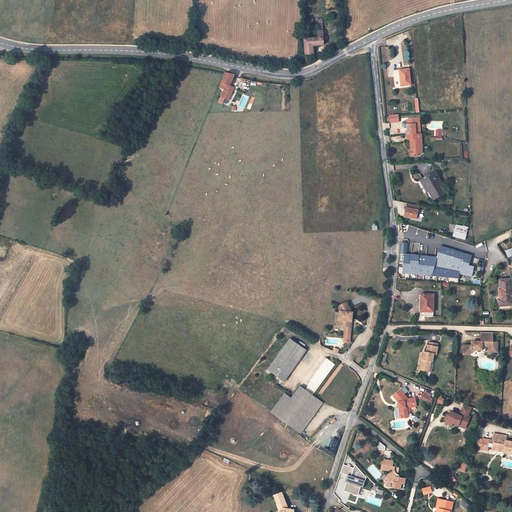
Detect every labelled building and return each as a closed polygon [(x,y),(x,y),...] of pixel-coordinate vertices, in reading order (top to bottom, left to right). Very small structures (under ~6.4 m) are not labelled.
[(323,31),(317,31),(317,38),(304,39),(305,55),(313,54),(313,46),(324,45),(323,36),(323,31)] [(400,70),(401,86),(411,85),(409,69),(400,70)] [(400,70),(392,71),(392,76),(394,76),(395,88),(401,87),(401,86),(400,70)] [(230,86),(234,75),(225,73),(221,83),(230,86)] [(230,86),(221,83),(220,88),(224,89),(224,91),(221,97),(229,101),(234,88),(230,87),(230,86)] [(390,123),(399,122),(399,114),(390,115),(390,123)] [(411,150),(412,157),(419,156),(419,154),(422,154),(422,149),(423,149),(422,134),(420,134),(420,129),(418,129),(418,124),(417,119),(407,120),(407,121),(407,128),(408,140),(410,140),(411,150)] [(429,192),(434,200),(445,194),(440,184),(439,182),(437,183),(436,182),(440,180),(435,172),(422,180),(429,192)] [(428,192),(429,192),(422,180),(421,181),(428,192)] [(408,204),(405,217),(417,220),(420,206),(408,204)] [(469,227),(468,227),(456,225),(453,237),(465,240),(469,227)] [(403,273),(405,273),(458,279),(459,274),(471,276),(471,277),(474,267),(469,265),(470,262),(472,256),(452,250),(453,247),(448,246),(447,248),(441,246),(438,253),(437,257),(406,254),(405,254),(403,273)] [(478,278),(480,268),(474,267),(471,277),(478,278)] [(499,306),(511,306),(511,299),(511,298),(511,289),(511,288),(511,280),(500,280),(501,289),(499,289),(500,299),(498,300),(499,306)] [(421,294),(421,316),(433,317),(434,294),(421,294)] [(346,326),(352,327),(353,312),(352,312),(350,307),(349,308),(347,303),(338,307),(341,311),(340,320),(342,320),(341,326),(346,326)] [(493,337),(481,337),(481,342),(480,342),(480,344),(478,344),(478,342),(472,342),(471,346),(464,346),(464,355),(470,355),(474,351),(477,351),(482,350),(483,347),(488,347),(488,353),(498,352),(498,343),(493,342),(493,337)] [(290,339),(285,346),(302,357),(306,351),(290,339)] [(434,354),(436,355),(438,347),(437,347),(429,346),(428,345),(426,353),(424,352),(423,355),(423,356),(425,356),(424,360),(420,359),(419,365),(421,365),(420,370),(427,371),(429,361),(432,362),(434,354)] [(302,357),(285,346),(273,364),(289,375),(302,357)] [(335,366),(327,359),(304,390),(311,396),(335,366)] [(284,382),(289,375),(273,364),(268,370),(284,382)] [(284,394),(271,412),(299,434),(322,404),(311,396),(304,390),(300,387),(291,399),(284,394)] [(408,417),(407,414),(407,412),(410,411),(409,407),(416,406),(415,398),(408,398),(404,394),(401,390),(400,390),(393,396),(398,402),(399,408),(397,408),(399,418),(408,417)] [(472,407),(465,404),(462,411),(463,412),(461,416),(456,414),(451,412),(450,416),(447,415),(445,420),(447,421),(446,423),(452,426),(453,424),(459,426),(461,421),(462,422),(462,423),(467,425),(471,417),(469,416),(472,407)] [(483,439),(481,447),(487,448),(488,443),(493,444),(493,448),(504,450),(504,452),(504,453),(511,454),(511,442),(506,441),(507,436),(494,434),(492,441),(483,439)] [(393,461),(383,459),(381,469),(389,471),(388,475),(392,476),(390,487),(403,489),(405,478),(399,477),(399,476),(399,475),(398,475),(396,474),(395,473),(395,472),(395,470),(395,469),(395,467),(392,466),(393,461)] [(348,481),(345,490),(354,493),(354,492),(358,494),(360,486),(362,483),(363,482),(364,479),(365,480),(365,478),(366,476),(355,463),(353,467),(343,464),(340,472),(350,475),(351,475),(349,481),(348,481)] [(379,487),(374,485),(372,489),(378,491),(377,493),(383,495),(384,491),(379,487)] [(433,493),(431,487),(423,489),(425,495),(433,493)] [(282,493),(274,496),(278,505),(276,505),(279,511),(293,511),(294,510),(288,509),(282,493)] [(449,511),(450,511),(451,511),(453,503),(438,499),(436,508),(438,509),(437,511),(449,511)]
